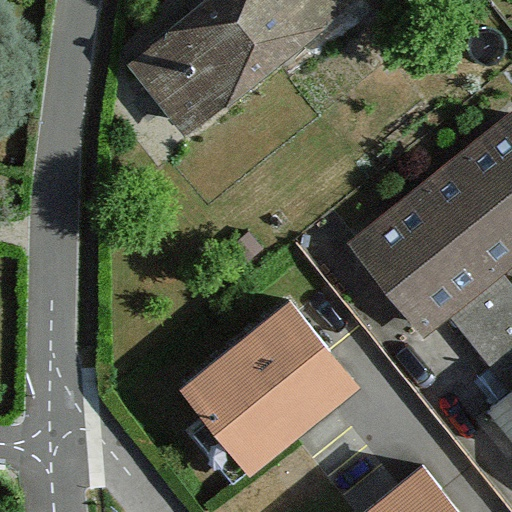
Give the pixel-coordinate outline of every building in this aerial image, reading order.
[(218,0),(133,65),(181,127),(348,0),(218,0)] [(511,117),(352,244),(421,329),(511,256),(511,117)] [(295,312),(191,393),(250,468),(354,387),(295,312)] [(511,403),(495,417),(511,438),(511,403)] [(452,511),(422,474),(375,511),(452,511)]
